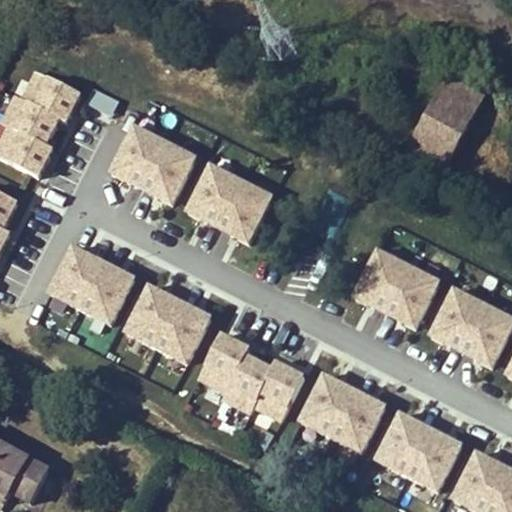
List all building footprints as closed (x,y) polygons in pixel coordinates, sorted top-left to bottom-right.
[(29,78),(0,142),(0,169),(43,189),(82,102),(29,78)] [(405,158),(440,178),(483,101),(448,82),(405,158)] [(112,123),(120,105),(93,94),(85,112),(112,123)] [(133,134),(107,186),(175,219),(201,168),(133,134)] [(209,174),(185,225),(253,257),(277,206),(209,174)] [(314,235),(333,243),(351,204),(332,195),(314,235)] [(0,198),(0,264),(24,208),(0,198)] [(72,255),(47,307),(114,340),(140,287),(72,255)] [(377,258),(352,309),(419,342),(444,292),(377,258)] [(148,294),(123,346),(190,378),(215,327),(148,294)] [(496,382),(511,349),(511,326),(453,297),(428,348),(496,382)] [(284,434),(308,386),(220,343),(196,392),(284,434)] [(322,384),(299,435),(367,466),(390,415),(322,384)] [(395,425),(376,480),(446,504),(465,448),(395,425)] [(50,472),(0,445),(0,507),(7,511),(15,495),(33,505),(50,472)] [(511,511),(511,478),(474,462),(452,511),(511,511)]
